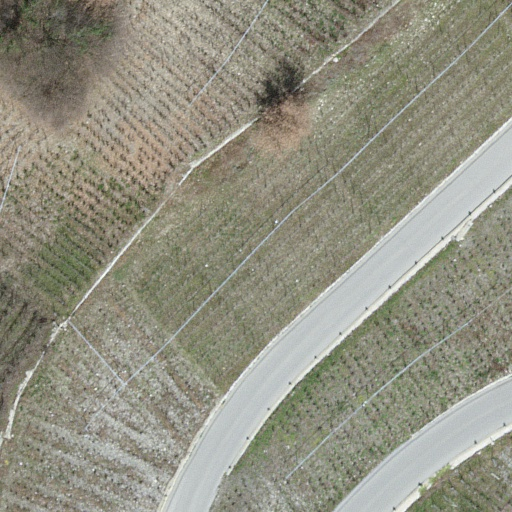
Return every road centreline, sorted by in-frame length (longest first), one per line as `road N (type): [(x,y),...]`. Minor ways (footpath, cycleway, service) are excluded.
road 1 (unclassified): [(511,168),(272,399),(203,511)]
road 2 (unclassified): [(398,511),(451,455),(511,419)]
